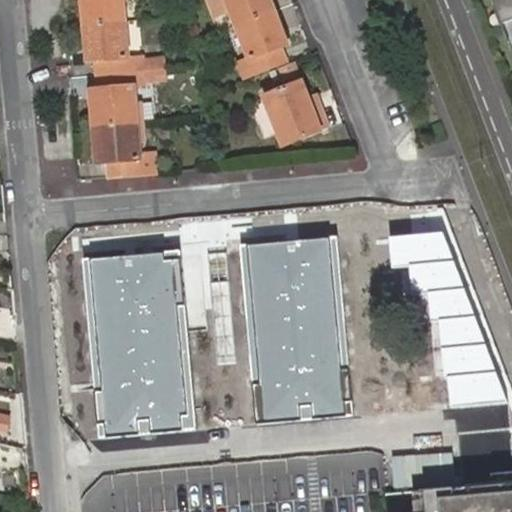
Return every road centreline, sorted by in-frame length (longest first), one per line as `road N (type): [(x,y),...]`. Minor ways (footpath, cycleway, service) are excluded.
road 1 (residential): [(27,217),(395,179)]
road 2 (residential): [(27,217),(56,511)]
road 3 (residential): [(4,0),(27,217)]
road 4 (residential): [(395,179),(331,11)]
road 5 (residential): [(511,153),(451,0)]
